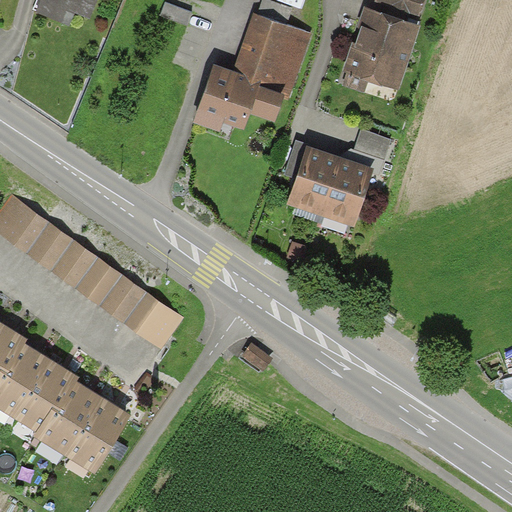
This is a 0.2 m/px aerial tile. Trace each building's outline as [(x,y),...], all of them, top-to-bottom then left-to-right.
[(75,14),(90,21),(98,0),(41,0),(37,12),(69,27),(75,14)] [(289,99),(313,34),(287,25),(293,8),(271,0),(262,0),(257,14),(254,13),(233,72),(214,65),(193,125),(221,135),(225,126),(244,132),(250,113),(276,122),(284,98),(289,99)] [(426,0),(377,0),(375,5),(420,20),(426,0)] [(194,12),(165,2),(160,17),(188,27),(194,12)] [(367,9),(345,74),(347,75),(343,86),(363,93),(367,82),(398,93),(421,27),(367,9)] [(311,146),(297,141),(287,172),(301,177),(292,205),(356,226),(373,175),(380,177),(392,141),(361,130),(354,150),(350,149),(346,161),(310,149),(311,146)] [(19,200),(0,227),(0,236),(161,351),(185,318),(19,200)] [(0,371),(1,370),(8,374),(26,346),(28,342),(12,331),(0,324),(0,371)] [(37,352),(26,346),(8,374),(1,370),(0,371),(0,410),(36,432),(51,409),(59,414),(77,385),(80,379),(64,369),(37,352)] [(250,346),(241,358),(259,371),(268,359),(250,346)] [(88,391),(77,385),(59,414),(51,409),(36,432),(33,439),(95,476),(131,417),(115,407),(88,391)]
